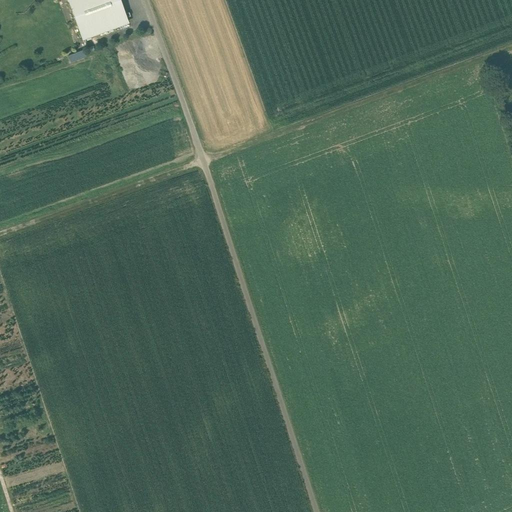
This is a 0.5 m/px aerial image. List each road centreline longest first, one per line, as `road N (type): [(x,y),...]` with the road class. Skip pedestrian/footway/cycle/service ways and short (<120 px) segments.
road 1 (track): [(511,45),(0,233)]
road 2 (residential): [(144,0),(317,511)]
